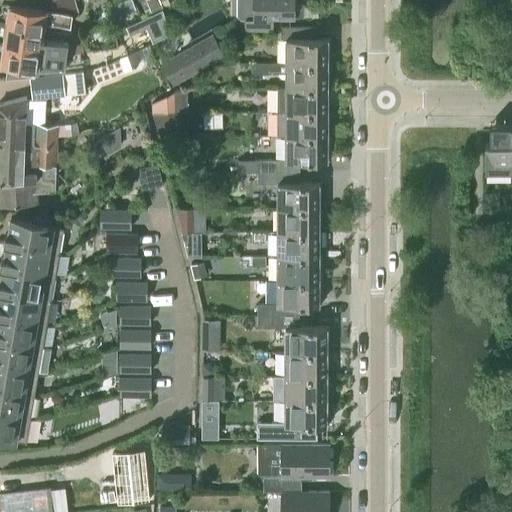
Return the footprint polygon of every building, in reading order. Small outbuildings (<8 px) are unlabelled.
[(131,0),(121,0),(112,4),(116,15),(135,7),(131,0)] [(159,0),(146,0),(151,11),(162,6),(159,0)] [(293,0),(235,0),(236,15),(243,20),(243,27),(274,27),(274,15),(302,15),(302,3),(294,3),(293,0)] [(7,23),(7,24),(42,29),(44,21),(68,25),(70,14),(9,5),(8,14),(5,13),(4,20),(7,23)] [(162,8),(125,25),(129,34),(146,26),(152,41),(169,33),(162,8)] [(42,29),(7,24),(6,29),(4,28),(3,36),(5,38),(4,43),(65,52),(66,42),(41,38),(42,29)] [(285,61),(328,61),(328,37),(320,37),(320,24),(281,24),(280,37),(285,37),(285,61)] [(160,61),(172,82),(224,52),(212,31),(160,61)] [(65,52),(4,43),(3,50),(0,52),(0,54),(0,59),(1,61),(1,64),(36,70),(38,59),(63,63),(65,52)] [(148,44),(127,54),(132,68),(136,66),(140,59),(144,61),(152,51),(148,44)] [(328,87),(328,61),(285,61),(245,61),(245,72),(285,72),(285,86),(328,87)] [(81,69),(62,71),(64,90),(83,87),(81,69)] [(64,92),(64,90),(62,71),(29,74),(32,96),(64,92)] [(327,111),(328,87),(285,86),(276,86),(276,110),(327,111)] [(174,90),(151,102),(151,111),(172,111),(174,111),(174,90)] [(57,134),(77,131),(76,122),(57,124),(25,122),(27,96),(0,102),(0,141),(56,144),(57,134)] [(327,135),(327,111),(276,110),(276,135),(285,135),(327,135)] [(172,111),(151,111),(151,112),(157,135),(160,135),(172,135),(172,111)] [(487,147),(483,147),(483,174),(511,173),(511,167),(511,122),(490,122),(490,130),(490,139),(485,141),(487,147)] [(95,158),(120,144),(120,125),(94,141),(95,158)] [(257,170),(298,170),(298,159),(327,159),(327,135),(285,135),(285,158),(257,158),(257,170)] [(0,181),(54,185),(56,144),(0,141),(0,181)] [(158,162),(138,166),(140,189),(164,183),(158,162)] [(277,205),(319,205),(319,181),(298,181),(298,170),(257,170),(257,182),(277,182),(277,205)] [(54,189),(54,185),(0,181),(0,205),(37,202),(36,190),(54,189)] [(319,230),(319,205),(277,205),(277,230),(319,230)] [(99,207),(99,227),(130,228),(131,208),(99,207)] [(193,207),(176,207),(179,221),(180,225),(181,230),(182,230),(182,231),(194,231),(193,207)] [(8,217),(4,240),(59,250),(63,226),(8,217)] [(319,254),(319,230),(277,230),(277,254),(319,254)] [(105,251),(137,251),(137,231),(105,231),(105,251)] [(194,231),(182,231),(188,256),(201,255),(201,231),(194,231)] [(4,240),(0,263),(0,264),(55,274),(59,250),(4,240)] [(319,278),(319,254),(277,254),(277,278),(319,278)] [(109,276),(139,276),(139,255),(109,255),(109,276)] [(203,260),(190,263),(194,277),(206,274),(203,260)] [(0,264),(0,288),(51,297),(55,274),(0,264)] [(256,302),(256,314),(299,314),(299,303),(319,303),(319,278),(277,278),(277,302),(256,302)] [(115,299),(147,299),(147,281),(115,281),(115,299)] [(0,288),(0,312),(46,321),(51,297),(0,288)] [(119,304),(119,324),(149,323),(149,304),(119,304)] [(0,312),(0,337),(42,345),(46,321),(0,312)] [(285,349),(327,349),(327,325),(299,325),(299,314),(256,314),(256,326),(285,326),(285,349)] [(202,318),(201,348),(219,349),(220,318),(202,318)] [(119,347),(150,347),(150,328),(119,328),(119,347)] [(0,337),(0,361),(38,368),(42,345),(0,337)] [(285,349),(284,374),(327,374),(327,349),(285,349)] [(119,352),(119,371),(150,371),(150,352),(119,352)] [(0,361),(0,385),(34,392),(38,368),(0,361)] [(284,374),(284,399),(327,398),(327,374),(284,374)] [(120,395),(150,395),(150,376),(120,376),(120,395)] [(0,385),(0,410),(30,416),(34,392),(0,385)] [(327,398),(284,399),(284,422),(257,422),(257,435),(298,435),(298,423),(327,423),(327,398)] [(30,416),(0,410),(0,434),(26,439),(30,416)] [(162,442),(190,442),(190,425),(162,425),(162,442)] [(281,490),(301,490),(301,475),(329,475),(329,442),(281,442),(281,472),(263,472),(263,490),(281,490)] [(190,471),(156,471),(156,487),(190,487),(190,471)] [(0,492),(0,502),(1,511),(53,511),(50,487),(0,492)] [(301,490),(281,490),(281,511),(328,511),(329,490),(301,490)]
